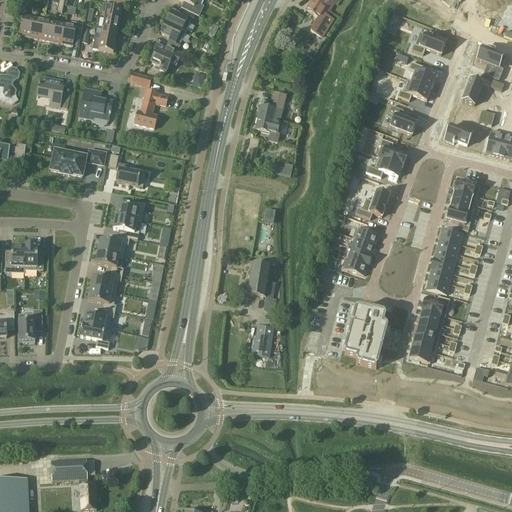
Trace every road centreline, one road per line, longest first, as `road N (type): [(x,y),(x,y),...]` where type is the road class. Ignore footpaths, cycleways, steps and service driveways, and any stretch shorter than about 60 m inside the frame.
road 1 (secondary): [(187,327),(224,119),(268,0)]
road 2 (tertiary): [(511,442),(313,408),(201,403)]
road 3 (tertiary): [(201,422),(346,421),(511,452)]
road 4 (residential): [(80,228),(56,367),(0,369)]
road 5 (residential): [(421,152),(369,293),(412,307)]
road 6 (residential): [(0,55),(120,75),(156,11)]
road 7 (unclassified): [(377,511),(388,477),(400,470),(511,499)]
road 8 (residential): [(471,0),(421,152)]
road 9 (residential): [(412,307),(452,160)]
road 10 (tertiary): [(141,404),(0,414)]
road 11 (tertiary): [(0,426),(141,421)]
